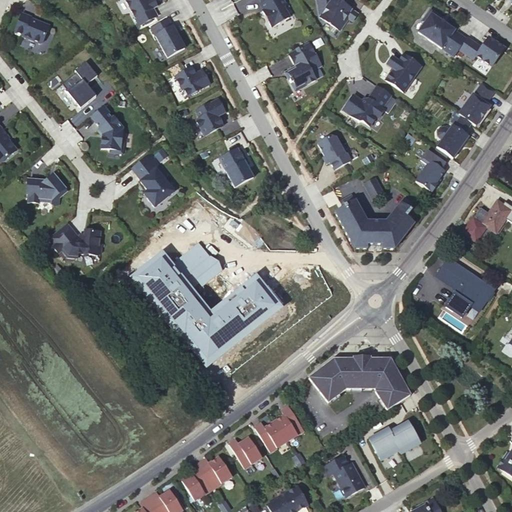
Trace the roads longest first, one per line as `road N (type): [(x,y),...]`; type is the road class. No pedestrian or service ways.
road 1 (secondary): [(86,511),(189,445),(364,310)]
road 2 (residential): [(193,0),(321,238),(365,292)]
road 3 (secondary): [(382,292),(511,120)]
road 4 (residential): [(0,58),(95,192)]
road 5 (residential): [(381,313),(458,454)]
